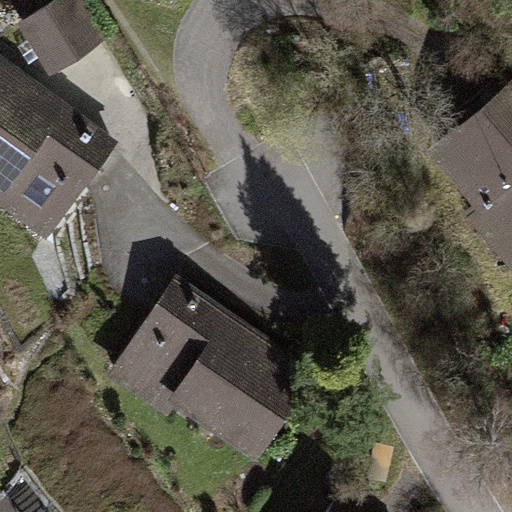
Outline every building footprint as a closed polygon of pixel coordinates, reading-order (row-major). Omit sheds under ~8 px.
[(74,0),(59,0),(24,22),(55,70),(101,41),(74,0)] [(123,141),(0,50),(0,197),(53,236),(123,141)] [(511,82),(431,149),(476,204),(468,211),(511,264),(511,82)] [(324,357),(181,270),(119,371),(262,458),(324,357)] [(358,511),(339,497),(327,511),(358,511)]
